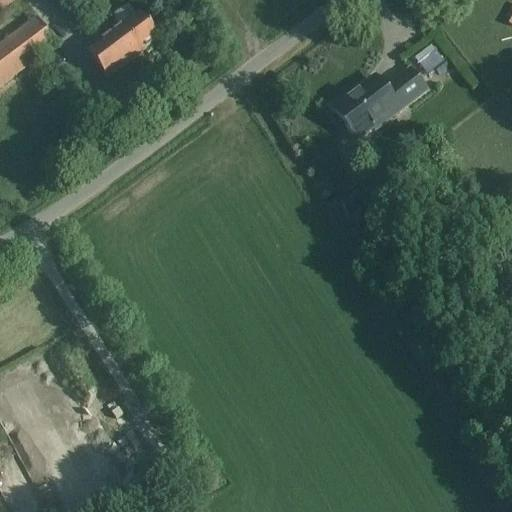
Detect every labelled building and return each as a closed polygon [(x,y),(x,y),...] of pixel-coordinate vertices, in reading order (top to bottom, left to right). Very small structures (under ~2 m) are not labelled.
[(0,0),(0,13),(17,0),(0,0)] [(159,43),(147,27),(139,16),(86,55),(106,82),(159,43)] [(0,48),(0,88),(56,47),(37,21),(0,48)] [(424,93),(422,90),(410,74),(385,94),(376,82),(352,101),(350,97),(332,111),(356,141),(372,128),(375,132),(424,93)] [(354,160),(361,170),(373,162),(366,152),(354,160)] [(360,193),(340,206),(349,220),(369,208),(360,193)] [(14,463),(3,467),(14,498),(25,494),(14,463)]
